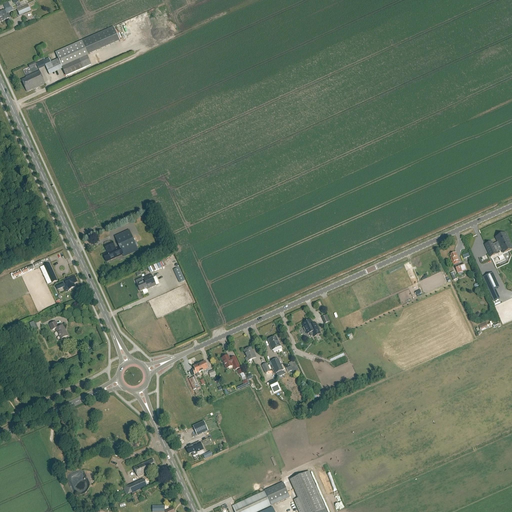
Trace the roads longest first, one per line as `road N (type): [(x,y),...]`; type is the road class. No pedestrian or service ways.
road 1 (unclassified): [(169,360),(511,206)]
road 2 (tertiary): [(116,337),(0,81)]
